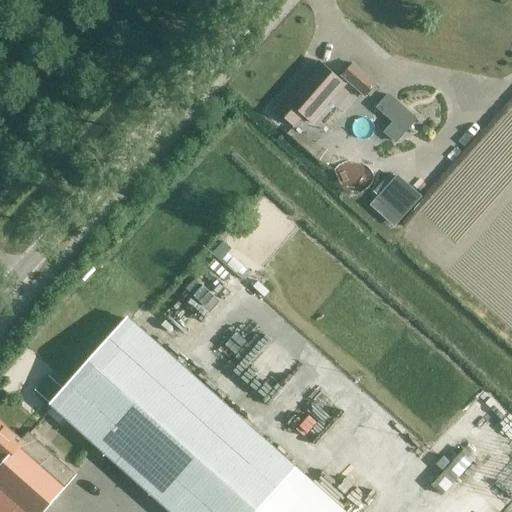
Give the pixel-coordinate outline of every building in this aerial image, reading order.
[(284,101),(274,111),(292,127),(302,116),(310,124),(325,108),(332,114),(341,105),(333,98),(345,85),(319,62),(295,89),(294,88),(283,100),(284,101)] [(364,99),(365,98),(370,102),(381,90),(376,85),(377,84),(353,63),(340,77),(364,99)] [(417,119),(388,94),(375,108),(392,123),(383,133),(395,144),(417,119)] [(373,203),(395,222),(418,196),(391,175),(373,193),(373,203)] [(345,511),(127,317),(56,396),(52,393),(47,399),(50,402),(48,404),(168,511),(345,511)] [(0,511),(43,511),(73,479),(76,475),(28,433),(21,441),(0,423),(0,464),(1,466),(0,467),(0,511)] [(434,481),(445,492),(479,456),(467,445),(434,481)] [(500,511),(507,505),(487,487),(465,511),(500,511)]
